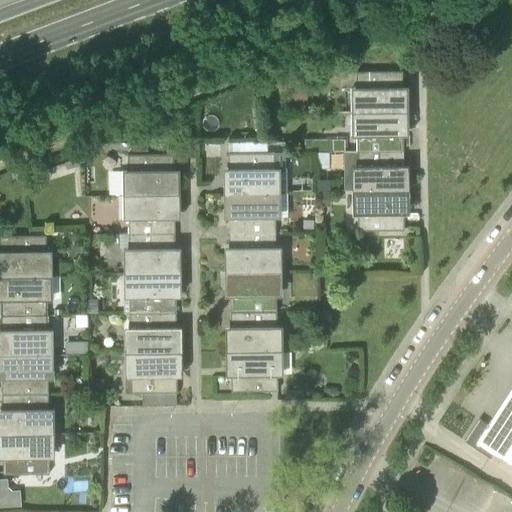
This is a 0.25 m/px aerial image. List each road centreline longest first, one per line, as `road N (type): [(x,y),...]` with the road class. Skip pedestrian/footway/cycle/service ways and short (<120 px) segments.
road 1 (residential): [(337,511),(410,383),(511,239)]
road 2 (primary): [(0,59),(157,0)]
